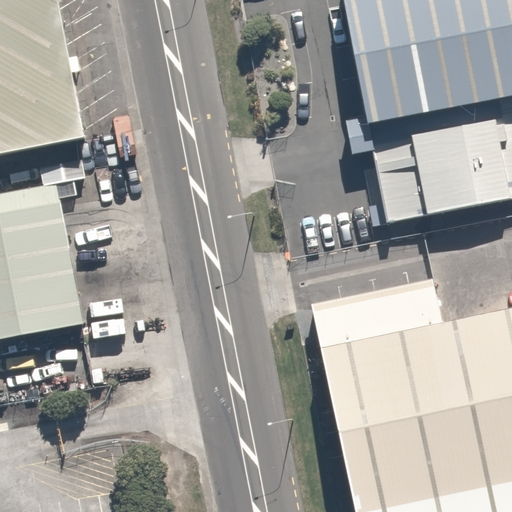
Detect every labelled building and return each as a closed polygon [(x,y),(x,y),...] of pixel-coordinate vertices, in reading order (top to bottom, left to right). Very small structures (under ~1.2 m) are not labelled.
[(511,32),(506,0),(321,0),(307,3),(332,140),(511,107),(511,32)] [(0,161),(54,151),(27,23),(0,7),(0,161)] [(511,181),(502,126),(341,155),(357,238),(511,209),(511,181)] [(0,348),(43,340),(19,219),(0,222),(0,348)] [(511,511),(511,308),(328,342),(358,511),(511,511)]
